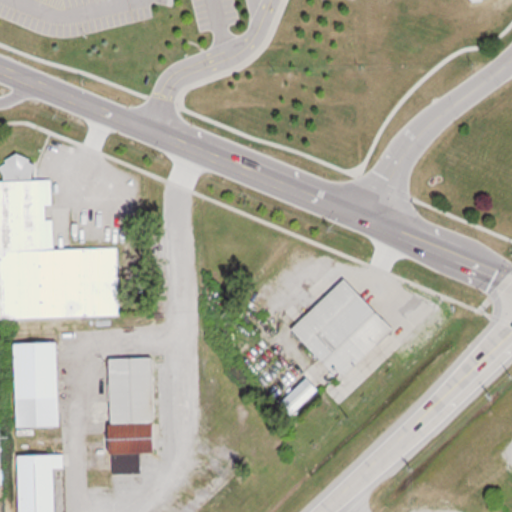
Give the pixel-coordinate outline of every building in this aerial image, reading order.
[(122,316),(120,247),(55,248),(54,204),(55,204),(54,179),(0,180),(0,227),(2,319),(122,316)] [(346,381),(399,330),(348,277),(295,329),(346,381)] [(62,342),(18,343),(19,427),(64,426),(62,342)] [(157,357),(112,358),(114,474),(144,473),(144,453),(159,452),(157,357)] [(296,415),(323,389),(311,376),(284,403),(296,415)] [(60,511),(59,468),(69,468),(68,454),(22,455),(22,511),(60,511)]
